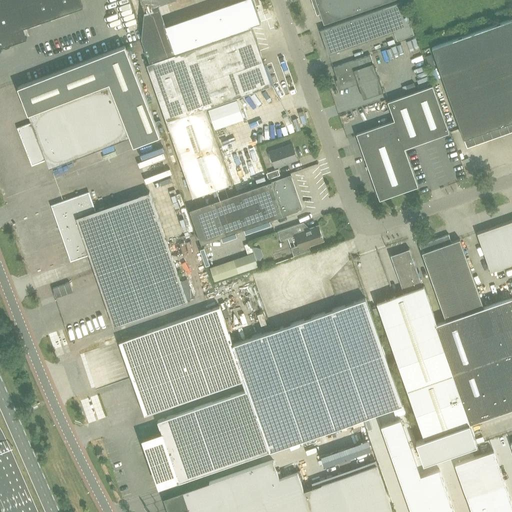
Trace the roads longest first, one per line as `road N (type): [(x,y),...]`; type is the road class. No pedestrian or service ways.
road 1 (unclassified): [(511,180),(382,225),(362,223),(277,0)]
road 2 (unclassified): [(107,511),(0,271)]
road 3 (primary): [(51,511),(0,394)]
